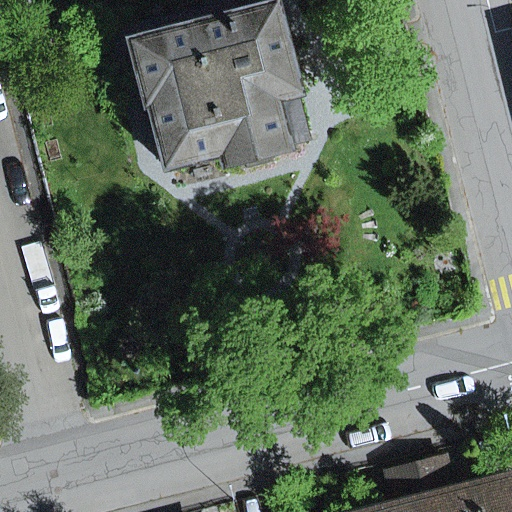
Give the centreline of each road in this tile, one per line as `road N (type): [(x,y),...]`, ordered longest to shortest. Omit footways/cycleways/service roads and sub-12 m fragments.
road 1 (residential): [(511,360),(54,478)]
road 2 (residential): [(0,267),(54,478)]
road 3 (tertiary): [(461,0),(511,187)]
